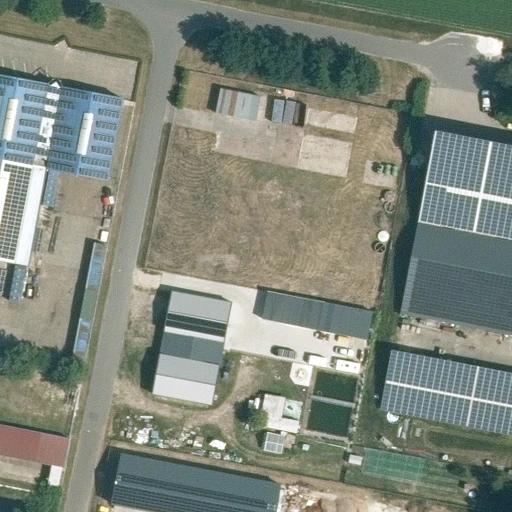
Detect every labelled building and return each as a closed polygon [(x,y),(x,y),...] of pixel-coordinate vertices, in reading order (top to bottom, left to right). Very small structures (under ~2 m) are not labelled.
[(122,100),(0,76),(0,161),(46,171),(106,182),(122,100)] [(261,97),(219,90),(214,116),(256,124),(261,97)] [(304,100),(301,137),(351,140),(354,103),(304,100)] [(511,148),(433,133),(416,224),(511,241),(511,148)] [(0,262),(28,268),(46,171),(0,161),(0,262)] [(87,355),(105,244),(89,241),(70,352),(87,355)] [(511,276),(409,258),(398,319),(511,339),(511,276)] [(314,330),(320,301),(262,289),(256,318),(314,330)] [(232,304),(170,292),(150,396),(212,408),(232,304)] [(511,375),(389,353),(378,414),(511,437),(511,375)] [(295,432),(297,420),(279,417),(282,396),(261,393),(256,425),(295,432)] [(70,439),(0,426),(0,456),(64,469),(70,439)] [(262,433),(262,451),(280,451),(280,433),(262,433)]
